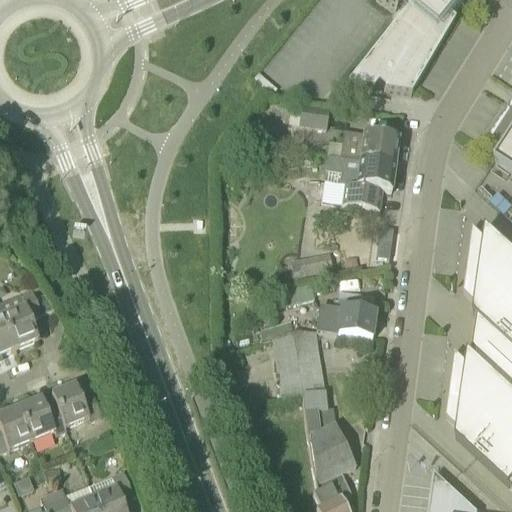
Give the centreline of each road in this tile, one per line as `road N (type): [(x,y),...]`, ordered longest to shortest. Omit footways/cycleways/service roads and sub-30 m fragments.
road 1 (unclassified): [(381,511),(438,132),(511,7)]
road 2 (secondary): [(210,511),(93,194)]
road 3 (unknown): [(397,394),(511,511)]
